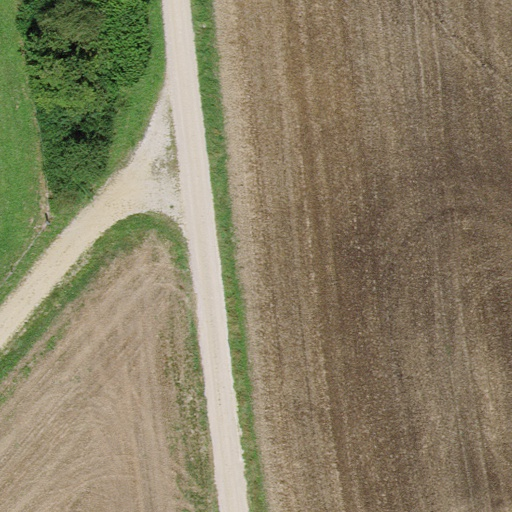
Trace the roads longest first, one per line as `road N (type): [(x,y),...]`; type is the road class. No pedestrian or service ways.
road 1 (track): [(174,149),(230,511)]
road 2 (track): [(174,149),(96,197),(0,319)]
road 3 (track): [(158,0),(174,149)]
